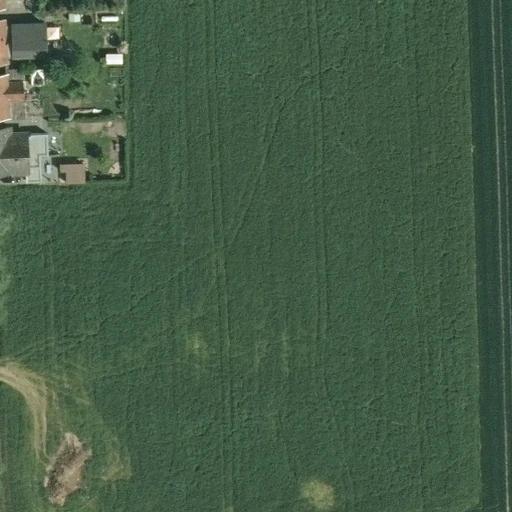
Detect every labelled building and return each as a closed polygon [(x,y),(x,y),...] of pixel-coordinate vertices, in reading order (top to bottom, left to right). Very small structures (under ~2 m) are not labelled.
[(24,17),(4,18),(0,17),(0,62),(6,62),(5,54),(12,54),(22,53),(21,42),(25,42),(24,17)] [(47,52),(22,53),(12,54),(13,64),(47,63),(47,52)] [(20,69),(6,69),(6,72),(6,82),(20,82),(20,78),(38,78),(38,69),(20,69)] [(6,82),(6,72),(0,72),(0,117),(7,117),(7,118),(25,117),(24,99),(25,99),(25,96),(23,96),(23,81),(20,82),(6,82)] [(126,119),(110,120),(111,135),(118,139),(126,139),(126,119)] [(9,134),(9,126),(0,126),(0,172),(28,171),(27,134),(9,134)] [(60,183),(59,163),(33,164),(34,184),(60,183)]
